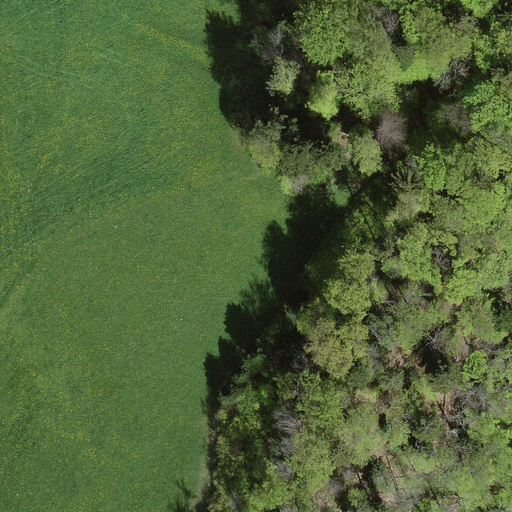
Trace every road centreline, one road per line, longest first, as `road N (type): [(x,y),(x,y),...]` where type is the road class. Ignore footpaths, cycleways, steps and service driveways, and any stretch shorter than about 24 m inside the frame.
road 1 (track): [(0,10),(77,10),(198,53),(284,72),(396,72),(440,85),(436,121),(336,222),(226,373)]
road 2 (track): [(0,173),(9,278),(0,300)]
